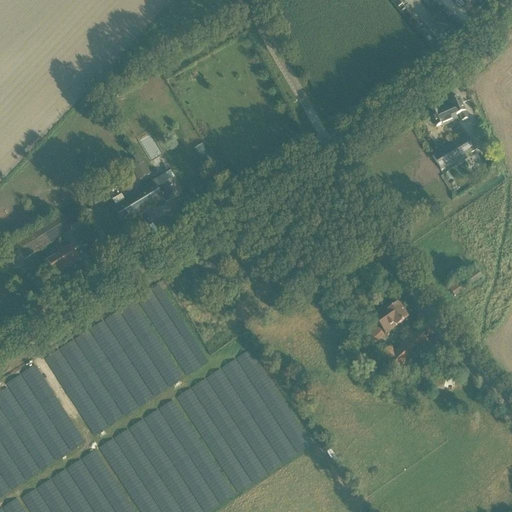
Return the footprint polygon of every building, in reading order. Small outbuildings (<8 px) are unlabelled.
[(443,124),(442,122),(455,116),(459,115),(462,122),(468,119),(465,112),(459,98),(447,104),(449,108),(438,113),(437,110),(430,113),(436,127),(443,124)] [(139,139),(151,160),(162,154),(149,133),(139,139)] [(475,150),(467,136),(431,157),(440,171),(475,150)] [(487,145),(482,147),(486,155),(490,153),(487,145)] [(138,181),(150,174),(144,163),(132,169),(138,181)] [(214,164),(208,168),(213,176),(219,172),(214,164)] [(165,204),(182,194),(174,180),(162,188),(158,191),(154,184),(114,208),(124,224),(163,200),(165,204)] [(99,192),(90,198),(94,204),(103,199),(99,192)] [(75,206),(62,214),(70,228),(83,220),(75,206)] [(91,211),(85,214),(94,231),(100,228),(91,211)] [(22,261),(70,231),(60,214),(3,250),(16,270),(24,265),(22,261)] [(72,247),(44,264),(52,277),(79,260),(72,247)] [(456,282),(448,288),(455,298),(463,292),(482,278),(475,268),(456,282)] [(397,304),(387,311),(383,306),(372,314),(378,323),(382,329),(393,322),(396,327),(408,319),(397,304)] [(375,344),(383,336),(375,327),(366,334),(375,344)] [(428,342),(417,331),(395,353),(390,348),(381,357),(396,373),(428,342)] [(445,380),(423,375),(418,396),(427,398),(429,388),(443,391),(445,380)] [(50,453),(78,439),(71,426),(37,442),(35,440),(20,447),(27,462),(49,451),(50,453)] [(78,475),(94,469),(86,450),(71,455),(78,475)]
